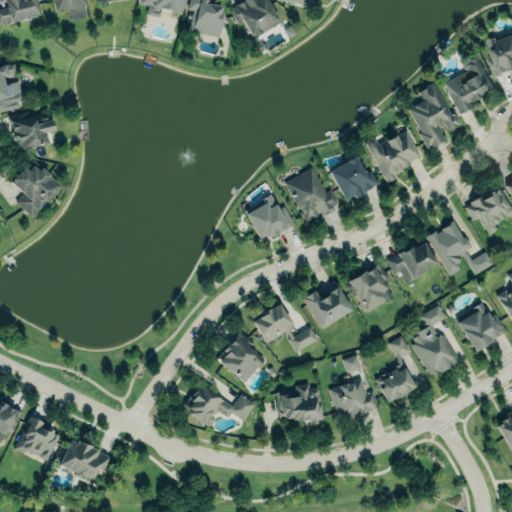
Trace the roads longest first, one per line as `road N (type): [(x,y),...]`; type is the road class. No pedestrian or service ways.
road 1 (residential): [(0,362),(177,446),(282,462),(386,441),(511,369)]
road 2 (residential): [(511,130),(385,227),(257,276),(227,296),(129,423)]
